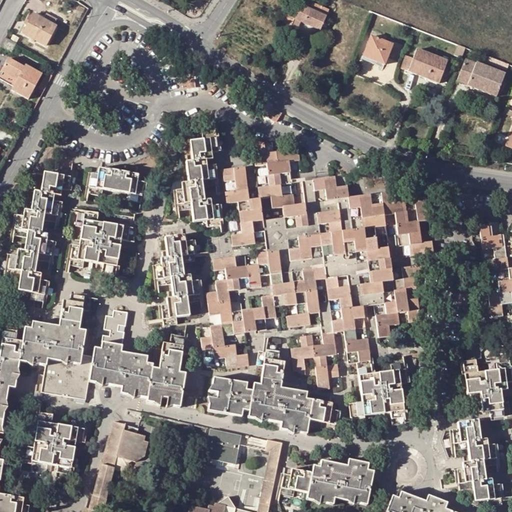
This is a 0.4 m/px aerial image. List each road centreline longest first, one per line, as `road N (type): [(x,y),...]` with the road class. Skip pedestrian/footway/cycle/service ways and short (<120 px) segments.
road 1 (residential): [(422,444),(406,439),(384,452),(116,402)]
road 2 (residential): [(422,444),(433,420),(459,221),(469,209),(511,212)]
road 3 (tertiary): [(511,181),(427,167),(269,93)]
road 4 (residential): [(135,342),(189,100)]
road 5 (residential): [(189,100),(220,103),(350,161),(359,191)]
road 6 (residential): [(48,105),(85,138),(116,142),(144,131),(158,101),(189,100)]
road 7 (residential): [(65,511),(84,495),(108,406),(116,402)]
